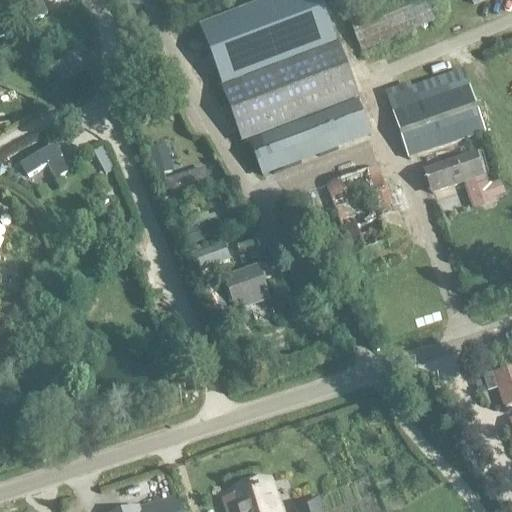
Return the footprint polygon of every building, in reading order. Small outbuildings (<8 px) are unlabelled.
[(13,2),(8,0),(0,0),(0,13),(7,16),(13,2)] [(225,94),(339,53),(319,0),(291,0),(203,32),(225,94)] [(362,55),(436,24),(426,0),(380,0),(345,14),(362,55)] [(57,87),(94,72),(82,45),(45,60),(57,87)] [(359,107),(339,53),(225,94),(245,148),(359,107)] [(387,99),(409,163),(409,162),(486,136),(470,90),(418,108),(412,90),(387,99)] [(359,107),(252,147),(254,154),(264,181),(371,141),(360,110),(359,107)] [(56,146),(21,166),(28,179),(49,167),(57,182),(70,174),(62,160),(63,159),(56,146)] [(104,149),(94,155),(98,163),(108,158),(104,149)] [(174,173),(170,159),(151,165),(156,179),(174,173)] [(475,159),(427,175),(434,195),(464,185),(474,213),(497,205),(495,201),(506,198),(501,183),(489,187),(485,177),(482,178),(475,159)] [(268,299),(258,271),(226,283),(237,313),(250,308),(249,306),(268,299)] [(511,371),(495,377),(484,381),(488,393),(499,390),(506,410),(506,411),(511,409),(511,371)] [(279,511),(270,482),(230,494),(231,499),(222,502),(225,511),(279,511)] [(321,511),(318,499),(295,507),(296,511),(321,511)] [(139,510),(131,511),(179,511),(176,501),(140,511),(139,510)]
